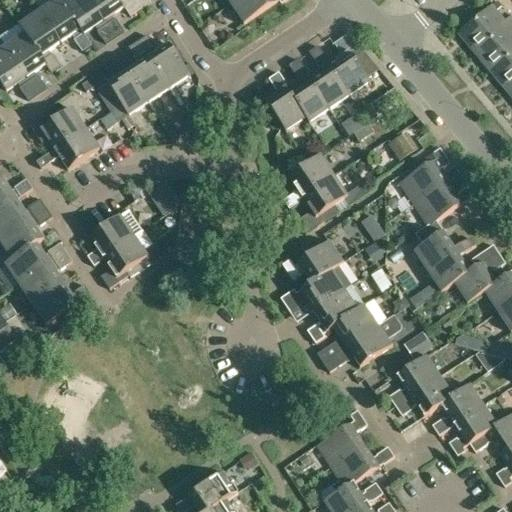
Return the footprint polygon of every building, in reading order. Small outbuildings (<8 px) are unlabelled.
[(60,0),(58,0),(40,13),(61,45),(73,37),(76,41),(74,42),(83,55),(93,48),(85,36),(84,37),(63,6),(64,5),(60,0)] [(88,0),(71,0),(64,5),(63,6),(84,37),(85,36),(96,29),(98,33),(97,33),(106,46),(115,39),(88,0)] [(88,0),(115,39),(124,33),(116,21),(114,23),(111,18),(125,9),(118,0),(88,0)] [(137,0),(118,0),(125,9),(137,0)] [(149,0),(137,0),(125,9),(131,18),(152,3),(149,0)] [(242,0),(231,8),(244,27),(280,4),(282,7),(291,1),(290,0),(242,0)] [(478,59),(508,34),(511,30),(511,19),(511,18),(502,25),(493,15),(501,8),(497,3),(489,10),(459,36),(478,59)] [(61,45),(40,13),(19,27),(25,35),(47,67),(46,67),(53,76),(62,70),(53,57),(52,58),(49,54),(61,45)] [(511,37),(508,34),(478,59),(494,78),(511,62),(511,37)] [(25,35),(6,49),(38,96),(47,90),(39,78),(38,80),(35,75),(46,67),(47,67),(25,35)] [(329,68),(350,100),(370,86),(351,58),(358,53),(347,37),(334,46),(342,59),(329,68)] [(137,45),(169,93),(190,79),(169,48),(157,56),(154,51),(155,50),(147,38),(137,45)] [(169,93),(137,45),(128,51),(136,63),(138,62),(141,66),(128,74),(149,106),(169,93)] [(322,73),(309,82),(330,114),(350,100),(329,68),(325,63),(327,62),(318,48),(309,54),(322,73)] [(38,96),(6,49),(0,52),(0,84),(7,94),(20,85),(23,89),(20,91),(29,103),(38,96)] [(309,82),(305,76),(307,75),(298,61),(288,68),(301,87),(289,95),(307,121),(306,122),(309,127),(330,114),(309,82)] [(511,62),(494,78),(510,96),(511,94),(511,62)] [(149,106),(128,74),(116,82),(114,78),(116,77),(108,65),(92,76),(94,79),(94,80),(99,87),(105,83),(108,86),(123,109),(130,120),(149,106)] [(307,121),(289,95),(283,85),(285,84),(279,74),(268,82),(277,96),(265,104),(286,135),(306,122),(307,121)] [(99,87),(94,80),(82,88),(87,95),(99,87)] [(123,109),(113,116),(120,126),(130,120),(123,109)] [(55,154),(87,132),(73,111),(55,124),(50,117),(31,130),(42,146),(48,142),(55,153),(55,154)] [(374,134),(368,126),(354,136),(359,144),(374,134)] [(55,154),(55,153),(36,165),(41,172),(60,160),(69,173),(101,152),(87,132),(55,154)] [(437,161),(399,186),(414,208),(447,185),(439,172),(443,170),(450,166),(440,151),(433,155),(437,161)] [(303,200),(335,178),(320,157),(288,179),(298,194),(283,204),(289,213),(300,205),(299,204),(303,201),(304,201),(303,200)] [(304,201),(303,201),(311,214),(296,224),(306,238),(324,226),(319,218),(348,198),(335,178),(303,200),(304,201)] [(0,213),(16,203),(16,202),(21,199),(22,200),(33,192),(27,182),(15,191),(16,192),(11,195),(3,183),(0,184),(0,213)] [(447,185),(414,208),(428,229),(436,224),(466,204),(466,205),(477,198),(470,188),(459,195),(460,195),(456,198),(447,185)] [(25,215),(16,203),(0,213),(0,243),(47,212),(41,202),(28,211),(28,212),(25,215)] [(367,211),(351,225),(361,235),(377,222),(367,211)] [(0,243),(0,244),(13,263),(13,265),(38,248),(38,249),(45,244),(36,231),(40,228),(41,229),(53,221),(47,212),(0,243)] [(103,261),(136,239),(121,218),(89,240),(97,253),(88,259),(94,270),(100,265),(99,264),(103,261)] [(424,247),(414,254),(428,275),(457,255),(454,251),(444,236),(445,235),(444,234),(443,235),(436,224),(428,229),(417,237),(424,247)] [(136,239),(103,261),(111,273),(101,279),(110,292),(130,279),(127,275),(150,260),(136,239)] [(331,273),(332,275),(344,266),(329,245),(294,269),(290,262),(281,268),(293,285),(301,279),(300,277),(303,275),(311,286),(331,273)] [(13,265),(13,263),(6,268),(20,288),(67,256),(61,247),(48,256),(49,257),(46,259),(38,249),(38,248),(13,265)] [(471,276),(455,287),(468,307),(485,295),(497,287),(496,286),(489,275),(493,272),(494,274),(506,266),(493,247),(472,262),(477,270),(470,275),(471,276)] [(457,255),(428,275),(441,295),(455,287),(471,276),(470,275),(460,259),(457,255)] [(74,266),(67,256),(20,288),(33,308),(64,287),(56,276),(60,273),(61,274),(74,266)] [(389,269),(377,276),(388,293),(399,286),(389,269)] [(311,286),(295,297),(293,294),(284,300),(292,313),(302,306),(301,305),(305,302),(313,314),(344,293),(332,275),(331,273),(311,286)] [(497,287),(485,295),(497,314),(511,304),(511,275),(496,286),(497,287)] [(72,300),(64,287),(33,308),(47,329),(82,306),(84,309),(93,303),(84,290),(76,296),(77,297),(72,300)] [(344,293),(313,314),(321,326),(317,329),(316,328),(307,334),(315,346),(324,340),(322,337),(326,334),(327,335),(333,331),(333,330),(358,313),(357,312),(344,293)] [(511,304),(497,314),(511,335),(511,334),(511,304)] [(333,330),(333,331),(341,342),(317,358),(323,367),(379,329),(364,307),(357,312),(358,313),(333,330)] [(0,356),(13,347),(19,356),(30,349),(22,337),(15,342),(0,319),(0,356)] [(379,329),(323,367),(330,376),(353,360),(360,371),(392,349),(386,339),(398,331),(391,320),(379,329)] [(424,337),(414,342),(421,356),(431,351),(424,337)] [(395,409),(440,379),(426,359),(397,379),(405,390),(401,393),(400,392),(388,399),(395,409)] [(453,399),(440,379),(395,409),(402,419),(413,411),(412,410),(416,407),(424,419),(441,408),(453,399)] [(453,399),(441,408),(449,420),(445,423),(443,420),(432,428),(439,439),(455,428),(454,427),(483,408),(470,388),(453,399)] [(454,427),(455,428),(462,440),(458,442),(457,440),(449,446),(458,459),(466,454),(464,451),(470,447),(469,447),(497,428),(483,408),(454,427)] [(329,470),(362,447),(354,435),(359,432),(360,434),(368,428),(357,413),(350,418),(353,423),(315,449),(329,470)] [(511,417),(497,428),(469,447),(470,447),(476,456),(488,448),(486,446),(491,443),(500,456),(511,448),(511,417)] [(372,462),(362,447),(329,470),(343,490),(352,484),(353,486),(382,467),(383,468),(395,460),(388,449),(376,457),(377,459),(372,462)] [(511,448),(500,456),(509,469),(504,472),(504,471),(496,477),(505,490),(511,484),(511,483),(510,481),(511,479),(511,448)] [(255,455),(236,473),(246,484),(266,466),(255,455)] [(212,511),(226,503),(237,496),(223,475),(176,507),(178,511),(189,511),(196,508),(198,511),(212,511)] [(352,484),(343,490),(344,491),(324,505),(329,511),(358,511),(367,506),(371,503),(372,505),(384,497),(375,485),(364,493),(365,495),(361,498),(353,486),(352,484)] [(212,511),(232,511),(226,503),(212,511)]
